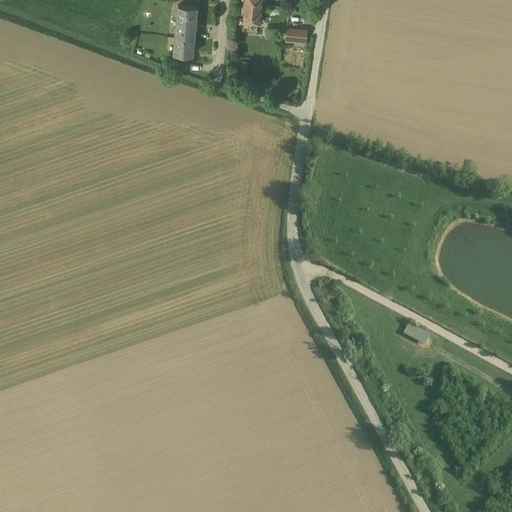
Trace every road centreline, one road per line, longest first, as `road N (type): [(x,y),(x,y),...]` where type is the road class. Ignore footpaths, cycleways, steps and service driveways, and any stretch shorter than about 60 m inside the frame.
road 1 (unclassified): [(326,0),(292,240),(305,292),(424,511)]
road 2 (track): [(297,259),(511,369)]
